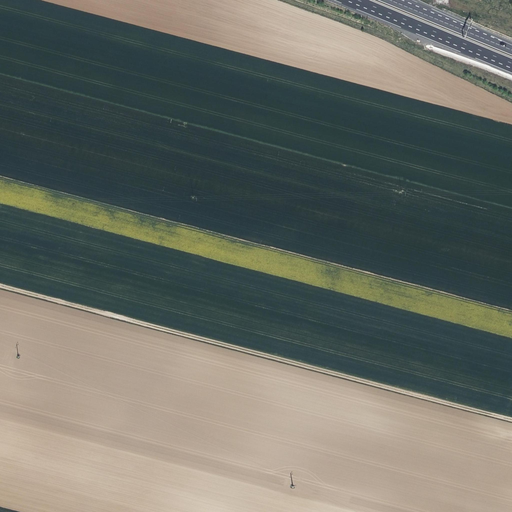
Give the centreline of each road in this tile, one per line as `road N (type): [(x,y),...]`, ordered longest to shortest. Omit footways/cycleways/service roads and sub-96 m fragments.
road 1 (track): [(511,417),(0,285)]
road 2 (motorway): [(357,0),(511,63)]
